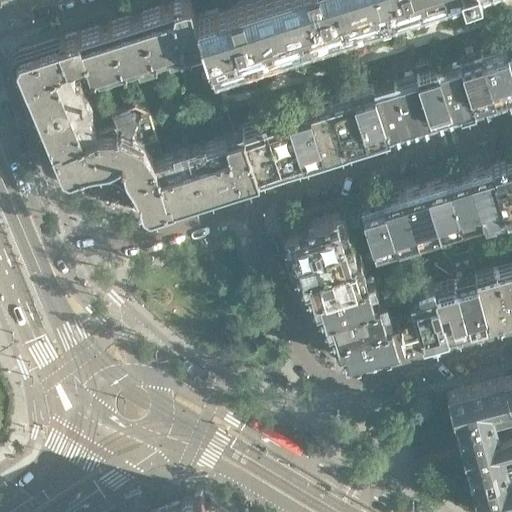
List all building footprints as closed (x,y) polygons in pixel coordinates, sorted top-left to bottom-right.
[(202,38),(195,14),(190,0),(172,0),(167,2),(181,44),(202,38)] [(238,0),(195,14),(202,38),(209,59),(393,0),(238,0)] [(188,64),(181,44),(167,2),(137,11),(151,54),(172,47),(178,50),(179,54),(175,56),(179,67),(188,64)] [(151,54),(137,11),(109,20),(124,64),(143,58),(148,60),(150,64),(146,66),(149,77),(158,74),(151,54)] [(124,64),(109,20),(79,29),(86,51),(91,63),(92,63),(94,68),(98,69),(104,67),(104,70),(113,67),(117,69),(118,74),(114,76),(118,88),(128,85),(121,65),(124,64)] [(511,93),(511,61),(506,45),(501,26),(476,34),(479,45),(482,52),(496,98),(511,93)] [(24,77),(86,51),(79,29),(17,49),(14,56),(24,78),(24,77)] [(83,91),(74,69),(77,61),(78,61),(87,64),(91,63),(86,51),(24,77),(38,111),(83,91)] [(496,98),(482,52),(460,59),(474,105),(496,98)] [(474,105),(460,59),(439,66),(453,111),(474,105)] [(453,111),(439,66),(417,73),(431,118),(453,111)] [(431,118),(417,73),(395,79),(409,125),(431,118)] [(409,125),(395,79),(374,86),(388,132),(409,125)] [(388,132),(374,86),(352,93),(366,138),(388,132)] [(100,119),(95,117),(83,91),(38,111),(52,144),(115,119),(111,109),(101,113),(103,117),(100,119)] [(366,138),(352,93),(330,99),(345,145),(366,138)] [(345,145),(330,99),(309,106),(323,152),(345,145)] [(169,199),(149,135),(155,133),(146,108),(131,102),(111,109),(115,119),(52,144),(61,166),(68,169),(84,163),(87,162),(90,162),(95,161),(100,161),(105,162),(110,163),(114,165),(117,166),(120,168),(123,170),(125,172),(128,174),(130,177),(132,180),(134,182),(136,187),(137,190),(142,203),(148,207),(161,202),(169,199)] [(323,152),(309,106),(287,113),(301,158),(323,152)] [(238,178),(219,121),(216,113),(208,115),(212,127),(217,126),(218,130),(215,135),(189,143),(204,189),(238,178)] [(301,158),(287,113),(266,120),(280,165),(301,158)] [(258,172),(243,127),(233,131),(228,118),(219,121),(238,178),(258,172)] [(280,165),(266,120),(243,127),(258,172),(280,165)] [(204,189),(189,143),(161,152),(156,150),(154,144),(158,143),(155,133),(149,135),(169,199),(204,189)] [(511,205),(511,155),(511,156),(490,162),(504,206),(504,208),(511,205)] [(504,206),(490,162),(469,169),(482,213),(504,206)] [(482,213),(469,169),(447,176),(461,220),(482,213)] [(461,220),(447,176),(425,182),(439,226),(461,220)] [(439,226),(425,182),(404,189),(417,233),(439,226)] [(417,233),(404,189),(382,196),(396,240),(417,233)] [(396,240),(382,196),(360,202),(365,218),(374,246),(396,240)] [(348,232),(346,224),(365,218),(360,202),(342,208),(284,226),(291,250),(348,232)] [(347,256),(343,244),(351,242),(348,232),(291,250),(298,272),(310,268),(347,257),(347,256)] [(511,310),(511,243),(509,232),(489,238),(496,263),(509,311),(511,310)] [(450,257),(447,250),(427,256),(430,263),(450,257)] [(358,277),(355,266),(361,264),(357,253),(347,256),(347,257),(310,268),(312,276),(305,278),(310,293),(322,289),(358,277)] [(509,311),(496,263),(475,269),(488,317),(509,311)] [(488,317),(475,269),(455,275),(468,322),(488,317)] [(372,296),(369,285),(377,283),(373,271),(360,275),(360,277),(358,277),(322,289),(324,296),(317,298),(322,314),(334,310),(372,298),(372,296)] [(448,328),(434,281),(432,273),(417,278),(419,285),(409,288),(422,335),(448,328)] [(468,322),(455,275),(434,281),(448,328),(468,322)] [(384,317),(381,307),(387,305),(384,293),(372,296),(372,298),(334,310),(336,317),(329,319),(334,335),(345,331),(385,320),(384,317)] [(418,337),(413,320),(399,324),(396,314),(384,317),(385,320),(345,331),(348,338),(341,340),(346,356),(418,337)] [(511,450),(506,452),(504,444),(511,442),(511,426),(500,430),(499,424),(511,420),(511,372),(503,375),(503,374),(446,390),(454,418),(461,442),(460,442),(464,457),(465,457),(471,481),(478,509),(511,499),(511,450)] [(230,511),(229,511),(217,502),(210,497),(210,496),(209,497),(209,498),(211,504),(207,505),(202,493),(201,492),(201,491),(200,491),(199,490),(197,490),(196,491),(145,511),(230,511)]
